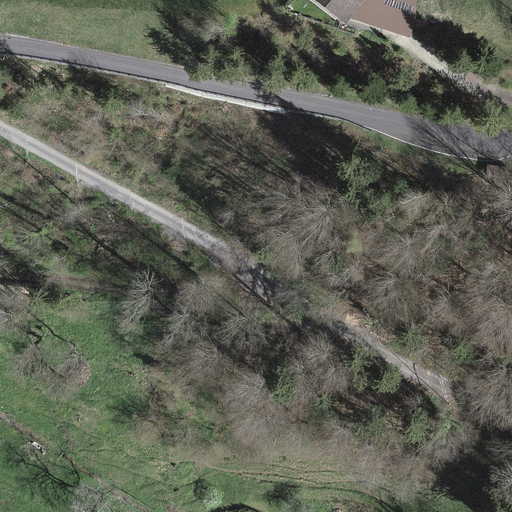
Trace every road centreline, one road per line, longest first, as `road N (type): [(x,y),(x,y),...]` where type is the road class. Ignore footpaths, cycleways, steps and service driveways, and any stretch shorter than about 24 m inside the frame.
road 1 (track): [(511,415),(369,346),(187,229),(0,130)]
road 2 (unclassified): [(511,142),(0,46)]
road 3 (track): [(361,26),(406,41),(471,85),(511,101)]
